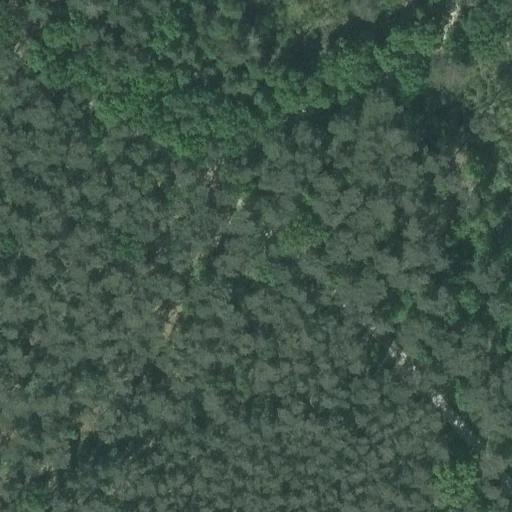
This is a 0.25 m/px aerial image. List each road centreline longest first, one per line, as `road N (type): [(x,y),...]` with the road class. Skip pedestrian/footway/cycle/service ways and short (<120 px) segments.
road 1 (track): [(214,172),(377,339),(511,495)]
road 2 (track): [(214,172),(231,152),(448,37)]
road 3 (track): [(0,27),(85,98),(214,172)]
